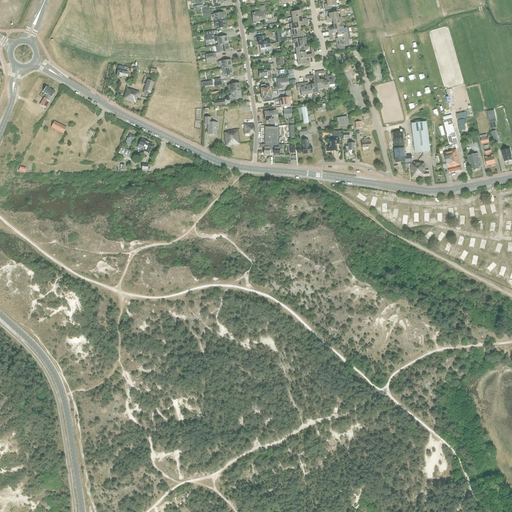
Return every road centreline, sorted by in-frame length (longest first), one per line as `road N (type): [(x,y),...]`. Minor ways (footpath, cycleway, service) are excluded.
road 1 (unknown): [(95,511),(66,381),(37,338),(0,305)]
road 2 (track): [(511,295),(389,232),(317,178)]
road 3 (tertiary): [(81,511),(60,388),(39,351),(0,314)]
road 4 (tertiary): [(254,168),(159,133),(56,74)]
road 5 (residential): [(254,159),(256,123),(236,0)]
road 6 (residential): [(388,170),(359,56),(326,58)]
road 7 (tertiary): [(511,177),(441,190),(389,185)]
